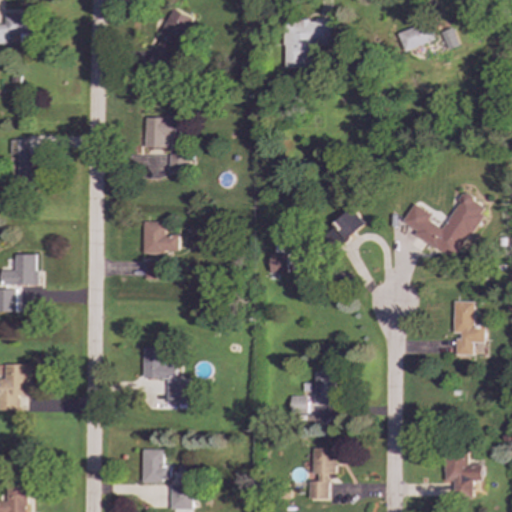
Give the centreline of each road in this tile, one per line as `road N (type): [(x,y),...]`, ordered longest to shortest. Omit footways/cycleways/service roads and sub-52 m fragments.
road 1 (residential): [(89,511),(96,0)]
road 2 (residential): [(391,511),(395,304)]
